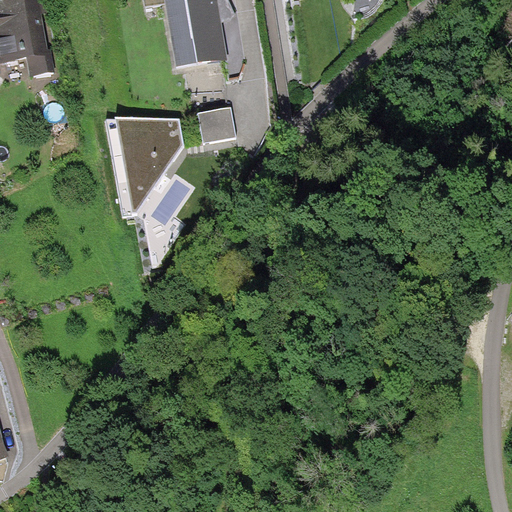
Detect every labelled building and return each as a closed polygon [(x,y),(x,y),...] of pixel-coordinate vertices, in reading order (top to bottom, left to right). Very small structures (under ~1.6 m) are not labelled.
[(55,13),(52,0),(0,0),(0,65),(27,60),(30,78),(53,74),(42,15),(55,13)] [(218,0),(164,0),(165,4),(175,70),(228,62),(222,23),(218,0)] [(228,0),(218,0),(222,23),(236,16),(228,0)] [(231,108),(198,114),(203,144),(236,138),(231,108)] [(180,120),(116,119),(133,215),(138,214),(184,147),(180,120)]
